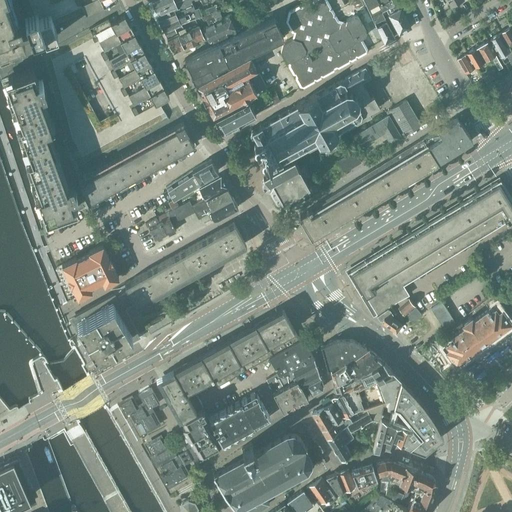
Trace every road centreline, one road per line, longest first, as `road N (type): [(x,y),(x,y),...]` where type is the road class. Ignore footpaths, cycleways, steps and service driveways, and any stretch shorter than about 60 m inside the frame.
road 1 (residential): [(468,100),(290,213),(261,218)]
road 2 (tertiary): [(97,388),(300,270)]
road 3 (tertiary): [(300,270),(498,147)]
road 4 (residential): [(208,142),(389,46)]
road 5 (residential): [(48,247),(216,149)]
road 6 (unclassified): [(459,427),(403,358),(334,310)]
road 7 (residential): [(208,142),(133,4)]
road 8 (residential): [(278,420),(204,472),(226,511)]
road 9 (unknown): [(74,175),(191,110)]
road 10 (residential): [(456,466),(392,451),(336,462)]
